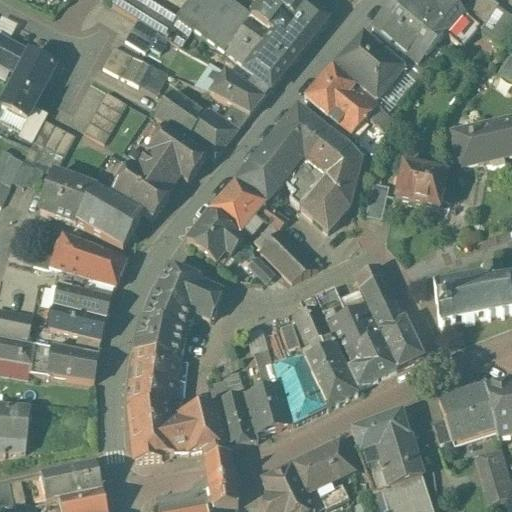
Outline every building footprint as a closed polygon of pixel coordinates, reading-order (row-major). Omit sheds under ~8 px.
[(170,19),(138,0),(116,0),(111,9),(137,25),(157,37),(156,39),(157,39),(170,19)] [(273,38),(222,0),(194,0),(177,24),(176,25),(190,34),(245,75),(273,38)] [(267,0),(259,10),(245,0),(222,0),(273,38),(300,58),(327,25),(312,12),(316,8),(305,0),(267,0)] [(399,0),(372,31),(405,59),(417,69),(426,59),(444,38),(443,38),(430,24),(438,15),(420,0),(399,0)] [(454,10),(442,0),(420,0),(438,15),(430,24),(444,38),(444,39),(445,38),(461,51),(463,49),(464,50),(465,48),(464,47),(479,31),(454,10)] [(465,0),(442,0),(454,10),(465,0)] [(498,8),(484,0),(465,0),(454,10),(479,31),(482,33),(498,8)] [(177,24),(170,19),(157,39),(179,52),(190,34),(176,25),(177,24)] [(157,37),(137,25),(125,45),(145,57),(156,39),(157,37)] [(300,58),(273,38),(245,75),(255,83),(247,93),(263,104),(300,58)] [(398,68),(363,38),(333,69),(376,106),(387,93),(402,75),(404,73),(398,68)] [(25,56),(0,42),(0,70),(13,78),(14,76),(18,78),(28,59),(24,57),(25,56)] [(134,62),(114,52),(102,72),(123,84),(134,62)] [(18,78),(1,111),(27,124),(33,113),(55,72),(29,58),(28,59),(18,78)] [(511,59),(511,58),(497,77),(511,84),(511,59)] [(417,69),(405,59),(398,68),(404,73),(402,75),(415,86),(424,75),(417,69)] [(426,59),(417,69),(424,75),(433,65),(426,59)] [(149,70),(134,62),(123,84),(138,92),(149,70)] [(389,120),(332,71),(304,103),(332,127),(350,141),(364,125),(366,126),(368,124),(382,136),(389,120)] [(263,104),(224,77),(210,97),(209,99),(233,112),(250,121),(263,104)] [(387,93),(376,106),(386,115),(397,102),(387,93)] [(127,109),(106,97),(83,137),(104,149),(127,109)] [(191,110),(174,98),(155,123),(173,135),(191,110)] [(222,124),(209,115),(205,120),(191,110),(173,135),(215,164),(250,121),(233,112),(222,124)] [(348,150),(297,111),(272,141),(301,162),(324,179),(325,179),(348,150)] [(27,124),(18,141),(31,148),(46,120),(33,113),(27,124)] [(511,121),(492,126),(501,163),(511,160),(511,121)] [(75,142),(44,126),(34,147),(64,163),(75,142)] [(492,126),(450,136),(458,173),(501,163),(492,126)] [(207,161),(165,132),(146,161),(188,188),(207,161)] [(272,141),(236,185),(266,209),(283,187),(301,162),(272,141)] [(325,179),(319,186),(349,214),(362,165),(348,150),(325,179)] [(2,155),(0,159),(0,181),(2,182),(13,161),(2,155)] [(188,188),(146,161),(136,175),(130,171),(109,202),(152,227),(171,199),(180,184),(187,189),(188,188)] [(324,179),(301,162),(283,187),(293,197),(289,203),(298,212),(324,179)] [(23,168),(12,188),(23,194),(33,173),(23,168)] [(447,179),(403,169),(395,205),(439,215),(447,179)] [(95,195),(53,179),(40,218),(76,231),(76,229),(94,196),(95,196),(95,195)] [(349,214),(319,186),(325,179),(324,179),(298,212),(327,239),(339,226),(339,225),(349,214)] [(0,212),(10,192),(0,187),(0,212)] [(288,226),(235,188),(210,217),(239,239),(242,236),(251,240),(259,232),(252,224),(257,219),(278,236),(288,226)] [(388,193),(373,190),(365,222),(381,226),(388,193)] [(142,222),(106,202),(95,196),(94,196),(76,229),(122,256),(142,222)] [(243,245),(208,218),(186,246),(216,269),(225,257),(231,262),(243,245)] [(268,233),(254,246),(260,253),(274,239),(268,233)] [(318,274),(280,236),(260,256),(291,288),(318,274)] [(127,267),(62,241),(49,276),(115,294),(127,267)] [(259,261),(250,271),(268,288),(278,278),(259,261)] [(483,277),(470,279),(470,276),(466,277),(466,280),(459,281),(458,278),(456,279),(457,282),(447,283),(447,280),(445,281),(445,283),(436,285),(435,282),(432,283),(438,330),(440,330),(441,333),(444,332),(444,329),(451,328),(451,331),(455,331),(454,327),(465,326),(465,330),(475,328),(474,324),(487,322),(488,324),(490,324),(490,320),(501,319),(501,322),(504,322),(503,319),(511,317),(511,281),(509,284),(501,286),(500,272),(502,270),(500,268),(498,271),(484,273),(482,271),(480,273),(483,275),(483,277)] [(404,325),(379,272),(355,283),(379,337),(404,325)] [(155,299),(143,326),(185,336),(186,331),(185,331),(190,318),(210,326),(222,298),(204,291),(205,289),(168,273),(156,299),(155,299)] [(61,280),(54,311),(107,324),(111,307),(110,306),(113,294),(61,280)] [(334,293),(315,301),(327,328),(346,319),(334,293)] [(313,301),(300,307),(305,318),(318,313),(313,301)] [(74,358),(97,363),(100,348),(101,349),(107,324),(54,311),(48,336),(77,343),(74,358)] [(365,311),(346,319),(327,328),(357,396),(396,377),(380,342),(367,348),(362,339),(375,333),(365,311)] [(305,318),(294,323),(306,352),(310,350),(314,360),(334,351),(318,313),(305,318)] [(32,324),(0,317),(0,343),(27,349),(32,324)] [(379,337),(378,337),(380,342),(396,377),(419,366),(421,360),(404,325),(379,337)] [(142,326),(135,357),(174,365),(175,361),(179,363),(185,336),(143,326),(142,326)] [(292,329),(280,333),(288,355),(299,351),(292,329)] [(250,336),(255,356),(268,353),(263,333),(250,336)] [(11,347),(0,344),(0,365),(9,367),(11,347)] [(51,355),(11,347),(9,367),(49,373),(51,355)] [(314,360),(304,365),(326,416),(327,416),(358,400),(357,398),(356,398),(334,351),(314,360)] [(96,364),(51,355),(49,373),(48,382),(93,389),(96,364)] [(268,355),(254,359),(262,387),(275,384),(268,355)] [(174,365),(135,357),(132,374),(136,375),(135,381),(132,381),(132,382),(186,387),(188,368),(174,365)] [(304,365),(275,374),(283,404),(293,433),(326,416),(304,365)] [(131,390),(128,411),(132,411),(168,407),(173,407),(173,406),(184,405),(186,387),(132,382),(131,384),(135,384),(134,391),(131,390)] [(511,387),(483,392),(494,436),(495,436),(508,433),(509,440),(511,439),(511,387)] [(224,388),(215,391),(220,410),(230,408),(224,388)] [(483,392),(437,407),(443,424),(450,446),(451,449),(494,436),(483,392)] [(279,395),(245,405),(256,442),(289,433),(279,395)] [(230,408),(220,410),(231,454),(256,448),(243,404),(230,408)] [(217,412),(179,422),(180,426),(171,428),(168,407),(132,411),(133,416),(129,417),(135,469),(161,466),(161,462),(174,461),(174,460),(187,457),(188,461),(204,457),(207,466),(209,465),(207,456),(222,453),(224,463),(226,463),(224,452),(227,451),(217,412)] [(29,416),(0,414),(0,461),(24,459),(25,450),(29,416)] [(401,417),(350,436),(373,497),(420,483),(401,417)] [(443,424),(431,427),(438,450),(450,446),(443,424)] [(339,449),(292,472),(306,502),(317,497),(329,490),(353,479),(339,449)] [(479,460),(492,507),(511,502),(511,499),(500,455),(479,460)] [(206,476),(207,484),(233,480),(231,472),(230,464),(205,468),(206,476)] [(96,471),(46,481),(53,510),(59,508),(102,499),(96,471)] [(291,472),(262,487),(269,501),(264,504),(264,511),(310,511),(306,502),(291,472)] [(237,511),(233,480),(207,484),(212,511),(237,511)] [(431,511),(420,483),(373,497),(370,498),(374,511),(431,511)] [(21,486),(9,489),(13,511),(14,511),(25,510),(21,486)] [(9,489),(0,490),(0,501),(2,511),(8,511),(13,511),(9,489)] [(332,496),(329,490),(317,497),(324,511),(333,511),(348,505),(341,491),(332,496)] [(104,511),(102,499),(59,508),(59,511),(104,511)]
